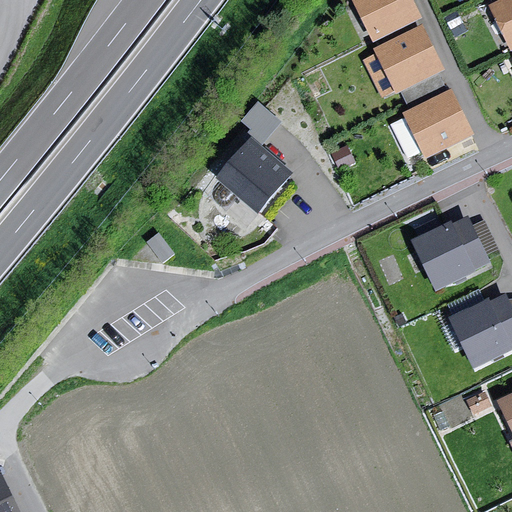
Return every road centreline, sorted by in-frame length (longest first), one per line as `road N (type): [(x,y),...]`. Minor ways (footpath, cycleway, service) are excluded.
road 1 (residential): [(511,149),(343,232),(128,360)]
road 2 (motorway): [(0,250),(200,0)]
road 3 (motorway): [(143,0),(0,180)]
